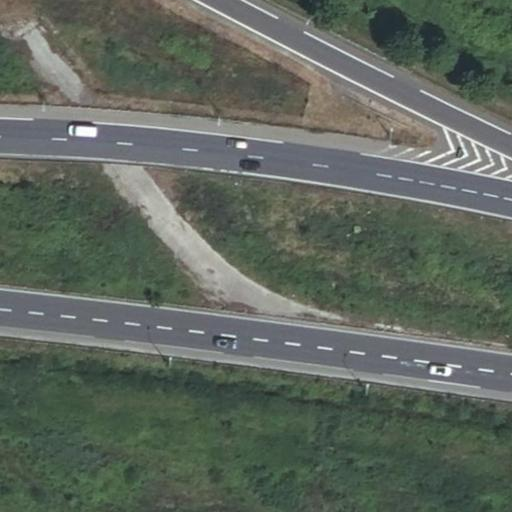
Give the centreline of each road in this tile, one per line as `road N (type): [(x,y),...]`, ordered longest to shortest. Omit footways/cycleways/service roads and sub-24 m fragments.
road 1 (trunk): [(511,201),(219,153),(0,134)]
road 2 (motorway): [(0,306),(511,371)]
road 3 (trunk): [(511,145),(219,0)]
